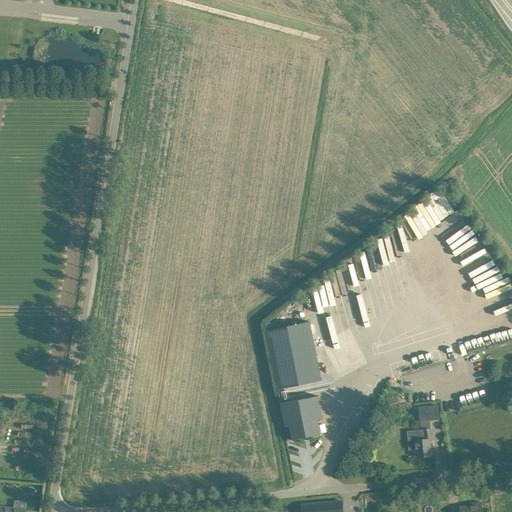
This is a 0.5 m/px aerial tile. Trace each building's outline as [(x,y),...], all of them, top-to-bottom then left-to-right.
[(435,225),(449,220),(442,199),(425,204),(427,211),(430,210),(435,225)] [(450,230),(443,236),(447,241),(445,242),(453,251),(474,235),(459,216),(446,226),(450,230)] [(266,328),(277,387),(321,378),(310,320),(266,328)] [(284,402),(280,403),(288,441),(321,434),(318,420),(323,419),(318,395),(284,402)] [(420,428),(413,429),(414,440),(416,440),(418,457),(432,456),(430,439),(433,439),(431,419),(440,419),(438,406),(419,407),(420,428)] [(342,511),(341,501),(302,505),(302,511),(342,511)] [(460,507),(460,511),(482,511),(482,502),(475,503),(475,505),(460,507)]
